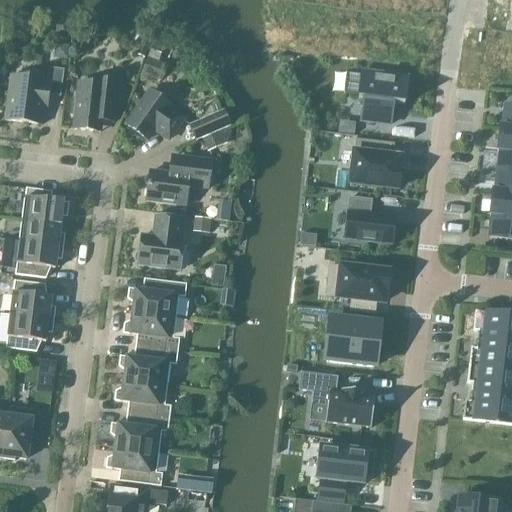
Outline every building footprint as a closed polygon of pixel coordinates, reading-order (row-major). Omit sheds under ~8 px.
[(141,44),(137,56),(144,59),(148,47),(141,44)] [(55,45),(54,52),(58,58),(66,58),(67,47),(55,45)] [(151,51),(142,74),(151,77),(158,61),(160,54),(151,51)] [(48,100),(48,97),(60,98),(64,72),(48,70),(47,82),(11,77),(5,122),(41,127),(44,100),(48,100)] [(362,73),(358,101),(363,101),(361,122),(391,126),(392,112),(393,105),(404,107),(408,79),(362,73)] [(95,86),(78,84),(76,101),(72,100),(70,116),(74,117),(73,131),(101,134),(102,122),(114,124),(117,102),(121,102),(123,87),(119,86),(119,84),(95,82),(95,86)] [(150,94),(126,127),(147,141),(154,131),(168,141),(183,120),(170,110),(171,109),(150,94)] [(505,108),(503,130),(500,130),(500,131),(511,131),(511,108),(511,109),(505,108)] [(224,113),(190,127),(196,142),(203,139),(230,128),(224,113)] [(230,128),(203,139),(208,150),(227,142),(231,132),(230,128)] [(511,153),(511,131),(500,131),(498,152),(511,153)] [(401,170),(399,169),(400,159),(392,158),(394,146),(356,141),(351,184),(399,189),(401,170)] [(511,175),(511,153),(498,152),(497,153),(500,153),(498,174),(511,175)] [(145,186),(148,188),(146,203),(185,208),(188,188),(207,191),(211,163),(172,158),(170,176),(150,173),(150,176),(147,177),(145,180),(144,183),(145,186)] [(511,175),(498,174),(495,194),(493,194),(493,195),(511,197),(511,175)] [(61,218),(67,219),(68,205),(50,203),(51,194),(26,191),(22,222),(60,227),(61,218)] [(511,218),(511,197),(493,195),(490,216),(511,218)] [(351,203),(350,212),(365,214),(366,205),(351,203)] [(345,241),(392,246),(396,218),(348,213),(345,241)] [(511,218),(490,216),(490,217),(493,217),(490,239),(511,241),(511,218)] [(135,260),(136,263),(138,264),(138,267),(174,272),(178,242),(180,242),(183,221),(155,218),(153,239),(142,237),(140,253),(137,254),(135,257),(135,260)] [(195,219),(194,230),(210,232),(211,220),(195,219)] [(64,239),(64,236),(59,235),(60,227),(22,222),(21,234),(19,243),(63,249),(64,239)] [(486,241),(485,261),(505,262),(506,242),(486,241)] [(15,277),(44,281),(46,269),(55,270),(56,261),(61,261),(63,249),(19,243),(15,277)] [(329,267),(326,297),(351,300),(350,313),(375,315),(376,303),(383,304),(384,293),(387,294),(389,274),(374,272),(374,268),(358,266),(358,270),(329,267)] [(133,305),(132,314),(175,320),(178,298),(185,299),(186,286),(144,281),(143,292),(129,291),(128,300),(133,305)] [(43,287),(14,283),(10,317),(54,322),(55,309),(50,309),(51,299),(42,298),(43,287)] [(511,317),(475,313),(473,332),(478,333),(477,341),(511,345),(511,317)] [(137,337),(136,349),(178,354),(179,341),(173,340),(175,320),(132,314),(131,323),(124,325),(123,335),(137,337)] [(0,315),(0,343),(7,344),(6,350),(35,354),(36,342),(46,344),(47,334),(52,335),(54,322),(10,317),(0,315)] [(383,328),(339,323),(334,366),(378,371),(383,328)] [(511,345),(477,341),(476,350),(471,349),(469,367),(511,371),(511,345)] [(176,367),(178,354),(136,349),(134,360),(120,358),(119,368),(124,372),(123,381),(167,387),(170,366),(176,367)] [(511,371),(469,367),(467,385),(472,385),(471,394),(511,398),(511,371)] [(299,392),(313,393),(329,395),(325,424),(371,429),(374,399),(364,398),(364,394),(343,391),(342,395),(335,395),(337,379),(301,374),(299,392)] [(167,387),(123,381),(122,390),(116,393),(115,402),(129,404),(127,416),(169,421),(171,408),(164,408),(167,387)] [(511,398),(471,394),(470,402),(465,402),(463,421),(511,426),(511,398)] [(8,419),(3,459),(14,461),(15,458),(26,459),(28,443),(29,435),(41,437),(44,414),(10,408),(8,419)] [(116,439),(115,448),(159,453),(161,433),(167,434),(169,421),(127,416),(126,427),(112,425),(110,435),(116,439)] [(0,458),(3,459),(8,419),(0,417),(0,458)] [(156,475),(159,453),(115,448),(114,457),(107,460),(106,470),(120,472),(119,483),(161,489),(162,476),(156,475)] [(320,448),(316,480),(320,480),(318,501),(343,504),(346,483),(364,485),(365,477),(371,478),(374,454),(320,448)] [(168,481),(167,489),(178,490),(179,482),(168,481)] [(110,486),(107,511),(146,511),(147,504),(167,507),(168,494),(149,491),(110,486)] [(456,511),(497,511),(498,503),(500,491),(468,488),(467,499),(458,498),(456,511)]
